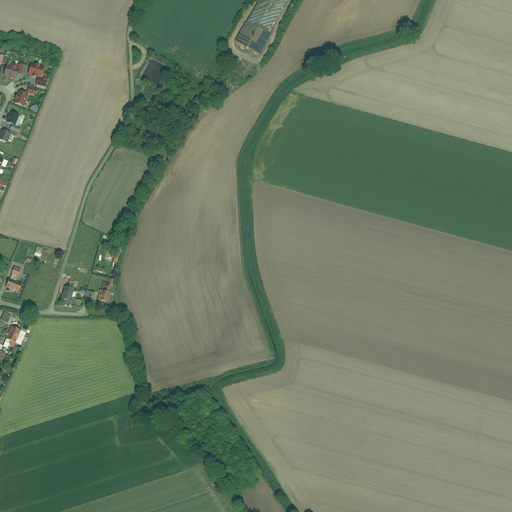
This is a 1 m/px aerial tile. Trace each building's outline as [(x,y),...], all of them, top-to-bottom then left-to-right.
[(260,0),(237,40),(260,56),(290,0),(260,0)] [(44,67),(32,64),(29,75),(42,78),(44,67)] [(20,68),(7,66),(4,76),(18,80),(20,68)] [(37,78),(34,87),(44,91),(47,79),(43,78),(42,80),(37,78)] [(29,95),(20,91),(15,103),(25,107),(29,95)] [(20,116),(11,112),(7,123),(16,126),(20,116)] [(12,134),(3,130),(0,136),(0,139),(8,143),(12,134)] [(40,258),(43,249),(36,247),(34,256),(40,258)] [(18,276),(20,269),(13,267),(11,274),(15,275),(18,276)] [(23,284),(10,279),(7,287),(19,292),(23,284)] [(75,289),(65,287),(62,299),(72,302),(75,289)] [(112,292),(101,290),(99,300),(110,302),(112,292)] [(0,314),(0,320),(7,324),(11,317),(1,313),(0,314)] [(21,331),(12,327),(7,339),(16,343),(21,331)] [(0,351),(0,358),(7,363),(10,358),(0,351)]
